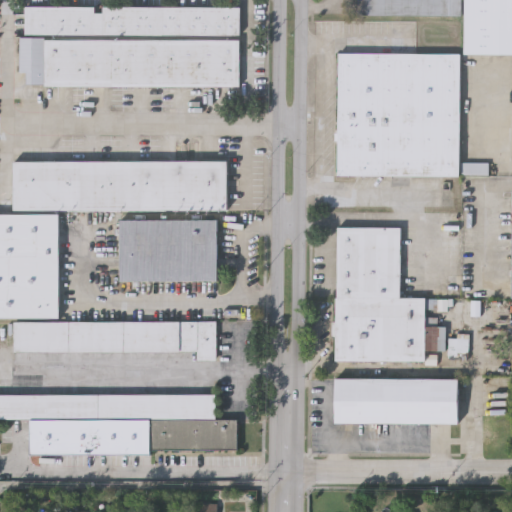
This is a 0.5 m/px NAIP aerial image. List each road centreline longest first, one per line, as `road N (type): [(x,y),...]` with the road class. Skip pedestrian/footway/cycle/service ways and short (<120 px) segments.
road 1 (tertiary): [(282,0),(277,511)]
road 2 (tertiary): [(294,511),(299,0)]
road 3 (residential): [(8,126),(298,127)]
road 4 (tertiary): [(279,472),(511,471)]
